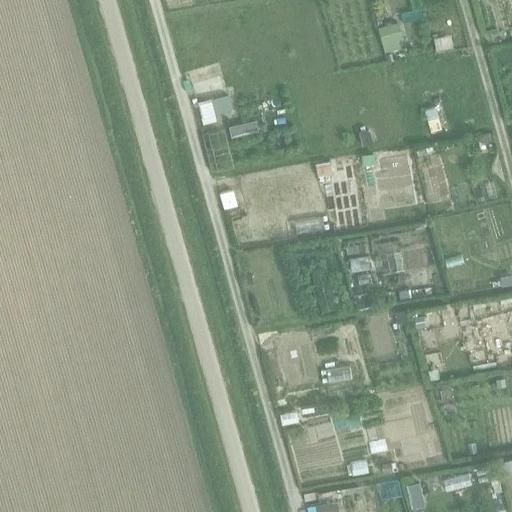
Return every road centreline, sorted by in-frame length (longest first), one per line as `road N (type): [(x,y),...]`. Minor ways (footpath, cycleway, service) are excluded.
road 1 (track): [(295,511),(153,0)]
road 2 (unclassified): [(250,511),(108,0)]
road 3 (track): [(511,176),(462,0)]
